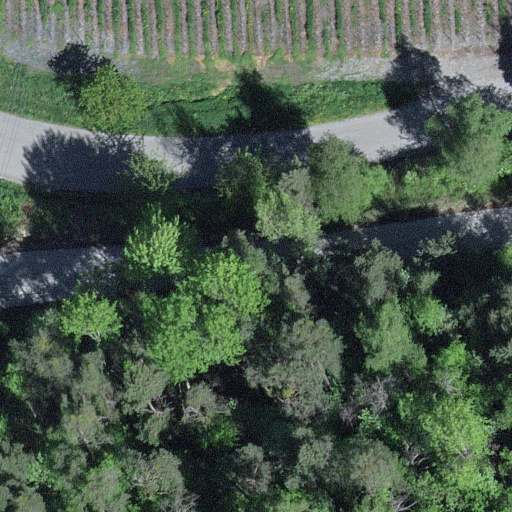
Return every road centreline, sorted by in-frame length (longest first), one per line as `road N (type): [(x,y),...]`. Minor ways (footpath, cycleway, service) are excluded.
road 1 (unclassified): [(511,100),(274,146),(152,150),(0,130)]
road 2 (unclassified): [(0,282),(511,225)]
